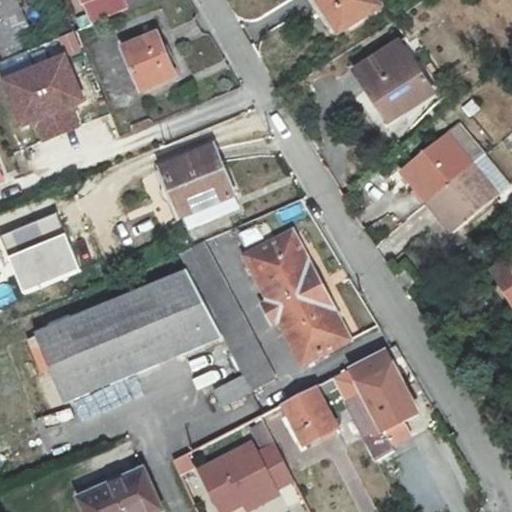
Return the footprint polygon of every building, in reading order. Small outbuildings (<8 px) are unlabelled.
[(0,0),(0,43),(5,57),(35,45),(32,36),(17,0),(0,0)] [(145,0),(84,0),(93,22),(145,0)] [(381,0),(329,0),(345,25),(383,2),(381,0)] [(53,22),(58,36),(74,29),(68,16),(53,22)] [(43,26),(44,31),(48,40),(58,36),(53,22),(43,26)] [(32,36),(35,45),(48,40),(44,31),(32,36)] [(128,50),(145,92),(180,78),(163,36),(128,50)] [(395,41),(354,69),(384,113),(425,86),(395,41)] [(85,103),(66,57),(2,83),(21,129),(36,123),(43,141),(78,127),(71,109),(85,103)] [(451,122),(441,132),(493,190),(503,180),(451,122)] [(449,231),(493,190),(441,132),(396,174),(449,231)] [(218,149),(161,173),(178,216),(181,222),(187,220),(192,232),(239,213),(234,200),(237,198),(218,149)] [(0,151),(0,181),(10,177),(0,151)] [(0,237),(23,294),(80,271),(56,214),(0,237)] [(298,236),(252,260),(274,304),(267,307),(275,324),(282,321),(306,368),(352,344),(298,236)] [(247,377),(254,393),(277,381),(212,242),(199,248),(192,250),(188,252),(196,270),(229,340),(247,377)] [(511,260),(499,268),(506,279),(497,286),(508,304),(511,301),(511,260)] [(229,340),(196,270),(42,332),(71,403),(229,340)] [(347,376),(336,381),(341,390),(373,457),(378,466),(393,456),(391,451),(409,440),(403,427),(419,419),(398,375),(396,375),(387,355),(347,376)] [(254,393),(247,377),(218,392),(227,408),(254,393)] [(341,390),(336,381),(285,407),(306,450),(339,433),(322,400),(341,390)] [(264,452),(276,446),(265,425),(253,431),(264,452)] [(294,481),(276,446),(264,452),(259,454),(254,445),(202,472),(219,508),(241,498),(245,507),(261,499),(265,505),(280,497),(276,490),(294,481)] [(181,477),(195,471),(188,456),(174,463),(181,477)] [(161,511),(163,511),(145,472),(80,500),(85,511),(161,511)]
